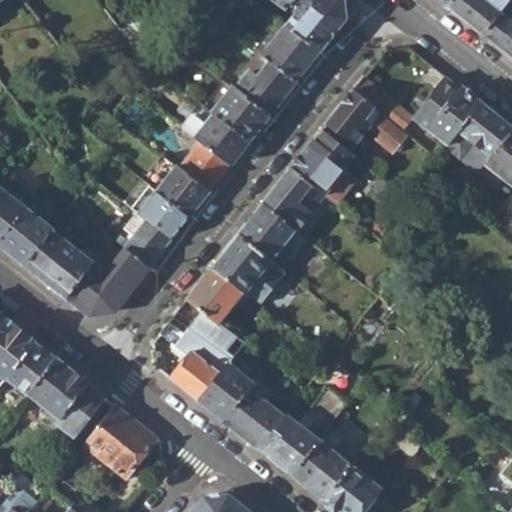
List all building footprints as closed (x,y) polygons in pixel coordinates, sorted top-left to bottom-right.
[(79,0),(90,14),(101,6),(95,0),(79,0)] [(284,25),(317,52),(345,18),(342,0),(263,0),(272,7),(276,3),(285,11),(289,7),(295,12),(284,25)] [(447,0),(444,4),(481,33),(508,0),(507,0),(447,0)] [(511,3),(508,0),(481,33),(511,56),(511,3)] [(270,64),(293,82),(317,52),(284,25),(261,57),(270,64)] [(242,72),(245,76),(254,82),(270,64),(261,57),(256,54),(242,72)] [(293,82),(270,64),(254,82),(245,76),(234,90),(268,116),(293,82)] [(411,118),(440,140),(444,144),(478,101),(449,79),(445,75),(411,118)] [(402,110),(382,93),(362,77),(351,90),(371,107),(392,124),(402,110)] [(234,90),(225,100),(212,115),(247,142),(268,116),(234,90)] [(325,123),(352,144),(359,135),(366,126),(375,133),(372,136),(392,151),(394,147),(397,150),(404,139),(402,137),(405,134),(392,124),(371,107),(351,90),(325,123)] [(204,108),(212,115),(225,100),(222,96),(214,97),(204,108)] [(478,101),(444,144),(458,156),(477,171),(484,163),(489,156),(511,128),(478,101)] [(200,143),(229,165),(247,142),(212,115),(205,125),(192,115),(182,129),(200,143)] [(484,163),(511,184),(511,128),(489,156),(484,163)] [(289,168),(324,197),(355,157),(320,129),(289,168)] [(179,170),(208,191),(229,165),(200,143),(179,170)] [(175,168),(157,192),(188,216),(208,191),(179,170),(177,168),(175,168)] [(294,228),(297,231),(324,197),(289,168),(262,202),(294,228)] [(0,236),(24,206),(0,187),(0,236)] [(138,214),(170,239),(188,216),(157,192),(138,214)] [(30,198),(24,206),(53,229),(65,214),(61,211),(52,222),(37,211),(40,203),(30,198)] [(262,202),(237,233),(269,260),(284,242),(295,251),(306,238),(297,231),(294,228),(262,202)] [(0,236),(0,243),(26,264),(53,229),(24,206),(0,236)] [(126,249),(148,267),(170,239),(138,214),(134,212),(124,225),(135,233),(130,239),(122,232),(114,240),(126,249)] [(26,264),(66,296),(97,257),(90,251),(85,256),(53,229),(26,264)] [(261,305),(283,278),(286,274),(281,269),(269,260),(237,233),(212,265),(242,290),(261,305)] [(284,242),(269,260),(281,269),(295,251),(284,242)] [(97,257),(66,296),(88,314),(113,312),(148,267),(126,249),(107,273),(96,263),(99,259),(97,257)] [(187,297),(217,321),(242,290),(212,265),(187,297)] [(169,376),(198,401),(228,360),(243,342),(217,321),(187,297),(160,331),(186,353),(169,376)] [(0,377),(4,380),(7,377),(34,342),(5,319),(0,326),(0,377)] [(452,340),(435,327),(427,337),(444,350),(452,340)] [(7,377),(27,394),(28,393),(55,358),(34,342),(7,377)] [(27,394),(59,417),(87,383),(55,358),(28,393),(27,394)] [(198,401),(225,421),(254,381),(228,360),(198,401)] [(284,416),(266,402),(265,402),(253,394),(257,389),(261,385),(255,379),(254,381),(225,421),(258,449),(274,429),(284,416)] [(66,443),(77,429),(85,420),(91,424),(109,400),(87,383),(59,417),(49,429),(66,443)] [(274,429),(258,449),(290,474),(318,438),(311,433),(320,422),(327,427),(346,403),(325,387),(297,422),(286,414),(284,416),(274,429)] [(268,398),(257,389),(253,394),(265,402),(266,402),(268,398)] [(91,424),(96,429),(115,406),(109,400),(91,424)] [(84,444),(125,477),(156,438),(115,406),(96,429),(84,444)] [(83,433),(91,424),(85,420),(77,429),(83,433)] [(355,448),(327,427),(318,438),(345,460),(355,448)] [(290,474),(322,499),(349,463),(345,460),(318,438),(290,474)] [(509,511),(511,511),(511,450),(497,469),(511,480),(511,487),(510,489),(511,490),(511,506),(508,511),(509,511)] [(322,499),(338,511),(368,511),(376,501),(370,495),(376,485),(349,463),(322,499)] [(8,481),(2,488),(18,498),(22,492),(8,481)] [(251,511),(228,493),(201,496),(187,511),(251,511)]
